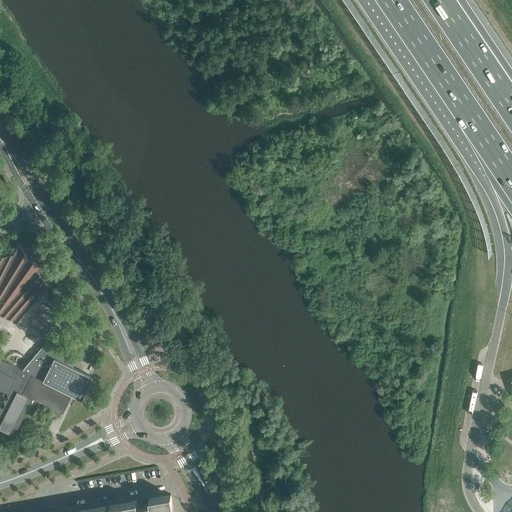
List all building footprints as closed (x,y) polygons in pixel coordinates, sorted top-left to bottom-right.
[(0,313),(8,317),(16,321),(47,285),(37,271),(43,264),(26,256),(18,244),(13,254),(0,256),(0,313)] [(0,429),(13,436),(32,398),(62,413),(71,394),(80,399),(92,376),(72,366),(75,359),(44,343),(22,370),(0,358),(0,429)] [(149,498),(151,509),(151,511),(168,511),(174,511),(171,494),(149,498)] [(138,505),(137,500),(123,503),(124,511),(141,511),(141,510),(139,511),(138,505)] [(150,502),(138,505),(139,511),(141,510),(151,509),(150,502)] [(124,511),(123,503),(92,508),(93,511),(124,511)]
